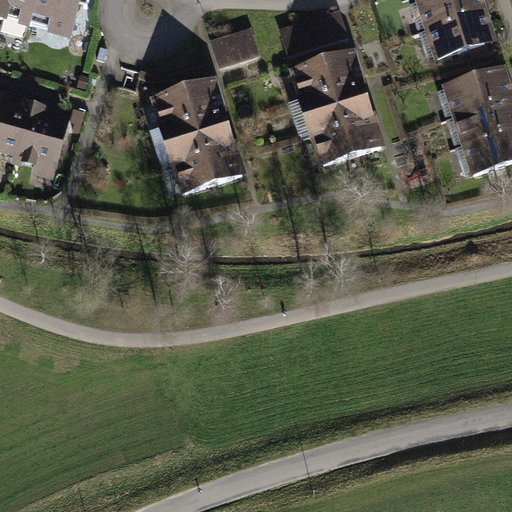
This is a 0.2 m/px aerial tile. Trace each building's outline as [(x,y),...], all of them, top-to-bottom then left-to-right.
[(0,0),(0,7),(4,9),(2,17),(5,18),(3,27),(6,31),(20,35),(25,33),(27,25),(69,37),(79,0),(0,0)] [(429,0),(419,3),(429,32),(484,15),(478,0),(429,0)] [(484,15),(429,32),(438,62),(470,52),(472,59),(487,54),(483,42),(482,38),(490,36),(484,15)] [(338,16),(282,34),(289,58),(346,39),(338,16)] [(251,33),(207,46),(216,74),(260,61),(251,33)] [(352,56),(294,74),(304,104),(300,105),(311,139),(315,138),(324,167),(381,149),(371,117),(370,117),(366,105),(361,89),(362,88),(352,56)] [(493,75),(447,90),(457,120),(503,105),(511,103),(507,90),(504,81),(496,84),(493,75)] [(212,84),(155,102),(165,132),(161,133),(172,167),(176,166),(185,195),(242,177),(232,145),(231,145),(228,135),(222,117),(223,116),(212,84)] [(0,98),(0,139),(11,101),(0,98)] [(22,104),(11,101),(0,139),(0,152),(17,157),(26,125),(30,123),(34,108),(22,104)] [(503,105),(457,120),(465,147),(511,132),(511,109),(505,112),(503,105)] [(44,111),(34,108),(30,123),(26,125),(17,157),(15,163),(35,168),(36,164),(51,168),(59,141),(61,142),(66,125),(51,121),(53,113),(44,111)] [(511,132),(465,147),(475,177),(511,164),(511,132)]
